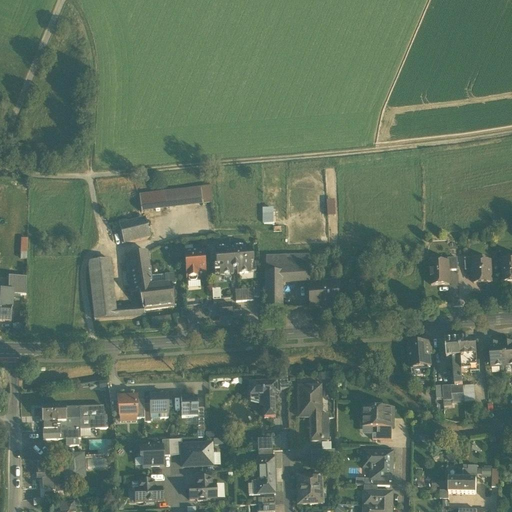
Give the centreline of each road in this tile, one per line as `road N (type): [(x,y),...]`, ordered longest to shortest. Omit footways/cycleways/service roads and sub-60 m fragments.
road 1 (track): [(0,174),(83,178),(511,132)]
road 2 (secondary): [(12,349),(511,318)]
road 3 (residential): [(12,349),(13,511)]
road 4 (track): [(0,148),(61,0)]
